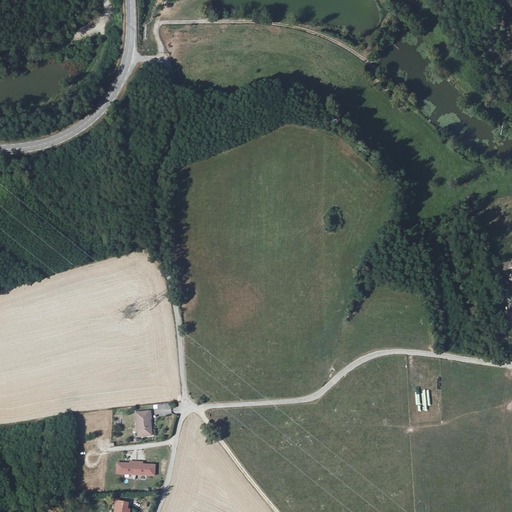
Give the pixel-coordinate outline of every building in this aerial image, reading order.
[(419,392),(420,411),(432,411),(431,395),(425,395),(425,392),(419,392)] [(150,416),(149,411),(137,413),(139,436),(150,434),(151,436),(153,436),(152,427),(149,427),(148,420),(149,419),(148,416),(150,416)] [(133,464),(119,463),(118,473),(136,474),(137,462),(133,461),(133,464)] [(142,462),(137,462),(136,474),(155,475),(156,465),(142,464),(142,462)] [(119,510),(118,511),(129,511),(126,511),(128,502),(116,500),(115,509),(119,510)]
